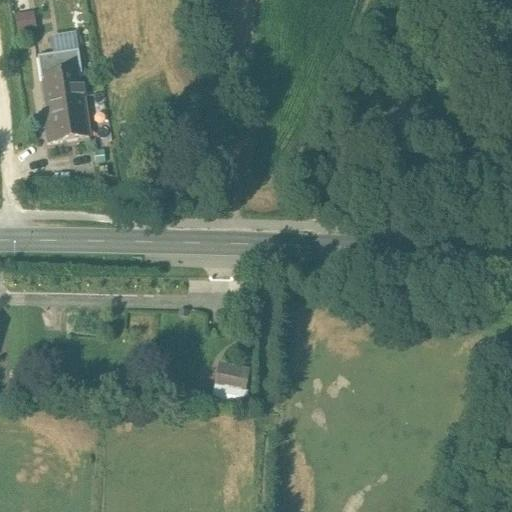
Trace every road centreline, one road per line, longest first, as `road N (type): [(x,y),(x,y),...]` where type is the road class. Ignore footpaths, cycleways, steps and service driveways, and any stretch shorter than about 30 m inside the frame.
road 1 (secondary): [(511,259),(272,242),(0,240)]
road 2 (track): [(262,511),(273,225)]
road 3 (track): [(310,225),(434,0)]
